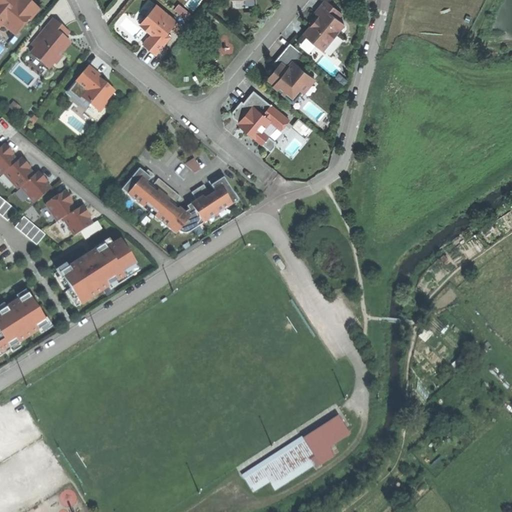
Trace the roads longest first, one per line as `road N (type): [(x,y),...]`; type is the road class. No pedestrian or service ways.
road 1 (residential): [(383,0),(340,168),(174,271)]
road 2 (residential): [(174,271),(0,386)]
road 3 (residential): [(174,271),(16,137)]
road 4 (track): [(244,511),(315,479),(347,453),(363,431),(364,401)]
road 5 (residential): [(80,0),(105,45),(195,120)]
road 6 (residential): [(195,120),(296,0)]
